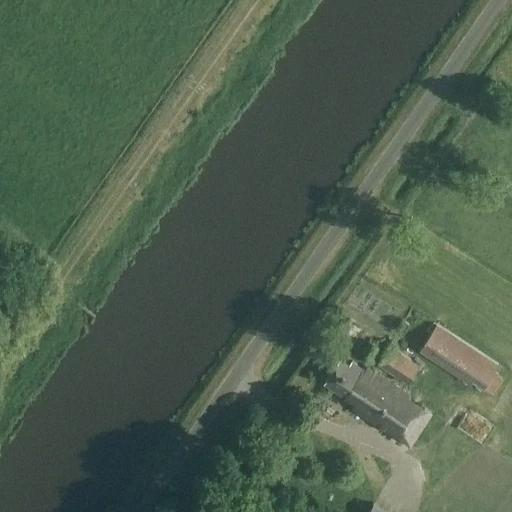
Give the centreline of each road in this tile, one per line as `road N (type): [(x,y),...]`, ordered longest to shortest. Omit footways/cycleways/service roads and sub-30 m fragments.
road 1 (residential): [(190,440),(506,0)]
road 2 (track): [(268,0),(0,396)]
